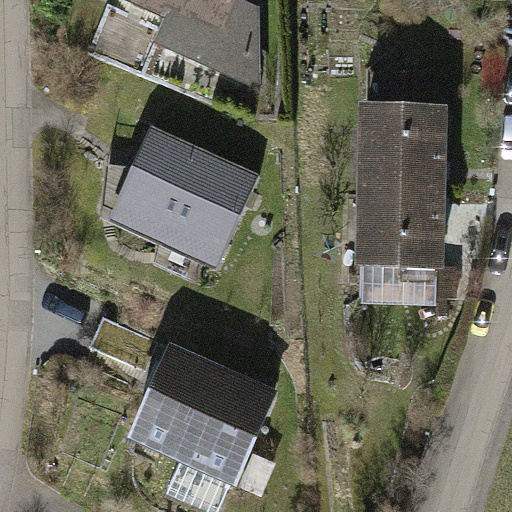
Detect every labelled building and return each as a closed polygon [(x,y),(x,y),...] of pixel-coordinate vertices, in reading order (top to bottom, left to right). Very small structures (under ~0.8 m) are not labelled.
[(138,0),(213,34),(203,56),(256,80),(253,12),(235,3),(236,0),(138,0)] [(401,113),(366,113),(365,190),(440,191),(442,115),(425,114),(425,78),(402,77),(401,113)] [(260,178),(152,129),(114,214),(221,262),(260,178)] [(440,191),(365,190),(363,266),(439,268),(440,191)] [(146,372),(160,342),(105,318),(92,348),(146,372)] [(273,398),(169,354),(133,438),(237,481),(273,398)]
